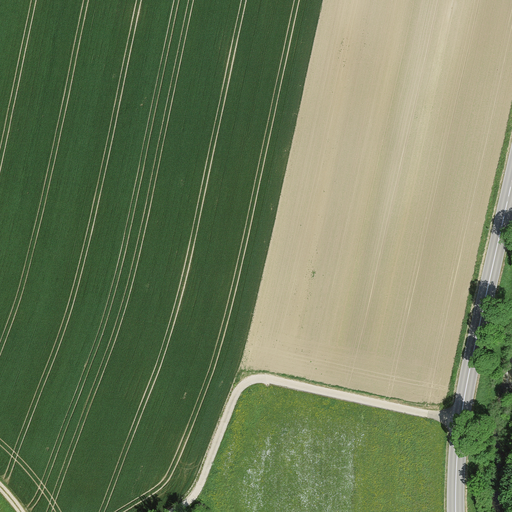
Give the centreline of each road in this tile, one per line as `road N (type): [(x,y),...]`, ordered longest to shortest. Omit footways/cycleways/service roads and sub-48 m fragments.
road 1 (track): [(178,511),(251,380),(438,413),(457,447)]
road 2 (tertiary): [(455,511),(466,387),(511,183)]
